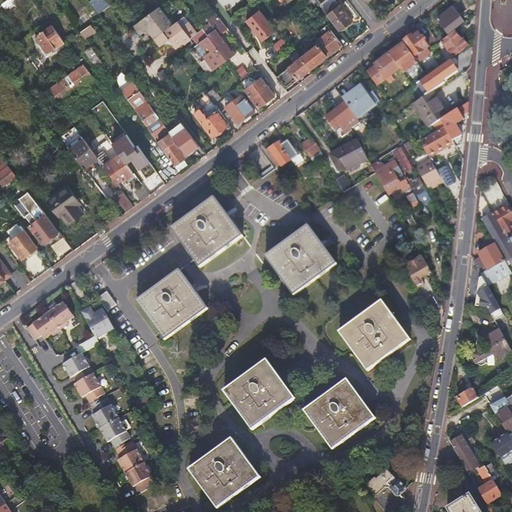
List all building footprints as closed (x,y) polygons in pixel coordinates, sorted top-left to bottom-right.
[(7,0),(4,3),(3,3),(8,9),(17,3),(21,0),(7,0)] [(95,10),(107,2),(106,0),(91,0),(89,2),(95,10)] [(313,11),(315,9),(320,6),(319,5),(316,1),(315,0),(305,0),(311,8),(313,11)] [(326,14),(339,5),(335,0),(326,0),(319,5),(320,6),(323,10),(326,14)] [(326,14),(339,32),(352,22),(339,5),(326,14)] [(172,26),(159,8),(153,12),(141,21),(135,25),(141,34),(145,32),(150,33),(154,39),(172,26)] [(438,20),(449,34),(464,22),(453,8),(438,20)] [(276,31),(271,24),(260,10),(247,21),(263,41),(276,31)] [(227,29),(215,14),(207,20),(210,24),(203,29),(203,30),(209,37),(224,57),(227,61),(236,54),(236,53),(235,54),(233,51),(231,52),(219,35),(227,29)] [(196,35),(184,18),(177,23),(189,39),(193,37),(196,35)] [(177,23),(172,26),(154,39),(160,47),(165,44),(172,45),(175,50),(189,39),(177,23)] [(47,53),(65,41),(58,33),(52,24),(35,36),(47,53)] [(96,31),(91,25),(81,32),(85,39),(96,32),(96,31)] [(311,37),(315,42),(331,30),(327,25),(311,37)] [(209,37),(203,30),(196,35),(193,37),(199,44),(209,37)] [(331,30),(315,42),(318,45),(327,57),(342,45),(331,30)] [(462,40),(455,31),(445,40),(442,42),(454,57),(468,46),(463,39),(462,40)] [(436,39),(431,33),(425,38),(424,36),(422,38),(419,34),(414,38),(412,36),(405,41),(417,56),(421,61),(431,53),(427,48),(429,47),(437,41),(436,39)] [(436,39),(437,41),(440,44),(442,42),(445,40),(441,35),(436,39)] [(222,65),(227,61),(224,57),(223,58),(211,41),(198,51),(211,68),(220,61),(222,65)] [(390,55),(400,68),(414,57),(404,44),(390,55)] [(311,70),(327,57),(318,45),(301,58),(311,70)] [(285,90),(311,70),(301,58),(297,52),(291,56),(296,62),(276,77),(285,90)] [(378,86),(401,69),(400,68),(390,55),(390,54),(375,65),(377,67),(368,73),(378,86)] [(456,63),(453,59),(451,61),(443,66),(434,72),(441,83),(459,71),(458,70),(454,64),(456,63)] [(48,91),(57,103),(93,77),(84,65),(48,91)] [(367,71),(368,73),(377,67),(375,65),(367,71)] [(243,67),(238,72),(242,77),(247,73),(243,67)] [(427,77),(419,83),(423,88),(431,82),(427,77)] [(248,78),(239,85),(244,92),(245,91),(258,109),(275,96),(261,78),(253,84),(248,78)] [(406,89),(411,86),(407,79),(402,83),(406,89)] [(181,147),(174,138),(131,80),(119,87),(138,114),(148,127),(164,150),(175,166),(184,160),(181,155),(183,154),(179,148),(181,147)] [(362,84),(350,92),(352,95),(364,87),(362,84)] [(343,98),(351,110),(357,118),(376,104),(364,87),(352,95),(350,92),(343,98)] [(214,89),(207,94),(214,104),(221,99),(214,89)] [(415,103),(430,127),(434,125),(439,122),(441,120),(449,115),(442,104),(444,103),(436,90),(434,91),(415,103)] [(214,104),(207,94),(198,101),(203,108),(194,115),(202,125),(203,125),(213,138),(228,126),(224,121),(226,119),(214,104)] [(221,102),(238,124),(255,111),(242,95),(235,101),(230,94),(221,102)] [(463,115),(468,112),(469,112),(470,102),(469,103),(449,115),(441,120),(454,142),(458,149),(464,145),(464,140),(462,137),(463,136),(456,124),(465,119),(463,115)] [(357,118),(351,110),(331,124),(337,132),(342,138),(348,133),(352,130),(351,128),(361,122),(357,118)] [(438,131),(421,141),(425,148),(429,155),(431,159),(433,162),(436,160),(433,154),(454,142),(441,120),(439,122),(434,125),(438,131)] [(62,140),(67,146),(81,136),(79,133),(77,130),(62,140)] [(199,147),(186,130),(174,138),(181,147),(187,156),(199,147)] [(91,169),(94,166),(92,164),(98,159),(91,149),(89,147),(83,139),(81,136),(67,146),(84,169),(89,166),(91,169)] [(319,148),(312,137),(302,143),(315,164),(325,158),(319,148)] [(368,158),(357,139),(330,156),(339,171),(346,167),(348,170),(368,158)] [(280,141),(267,151),(278,168),(298,154),(294,148),(296,147),(294,143),(292,145),(288,140),(282,144),(280,141)] [(91,149),(98,159),(104,167),(112,179),(115,183),(122,178),(124,180),(124,181),(126,180),(133,174),(120,155),(113,145),(100,154),(92,144),(92,145),(89,147),(91,149)] [(405,173),(416,166),(405,146),(404,144),(392,151),(405,173)] [(411,186),(395,157),(389,161),(389,162),(386,164),(387,164),(384,164),(385,163),(381,163),(380,161),(378,162),(373,165),(389,194),(403,187),(404,189),(411,186)] [(0,181),(4,187),(17,177),(4,159),(0,162),(0,181)] [(428,187),(431,185),(442,179),(438,171),(433,162),(431,159),(417,167),(428,187)] [(184,160),(175,166),(179,171),(188,165),(184,160)] [(134,174),(143,186),(148,194),(159,186),(146,166),(134,174)] [(275,169),(273,166),(259,175),(262,178),(275,169)] [(447,166),(438,171),(447,187),(456,183),(447,166)] [(133,174),(126,180),(129,183),(136,178),(133,174)] [(337,180),(343,192),(351,188),(344,175),(337,180)] [(423,206),(425,205),(432,201),(426,190),(419,177),(415,179),(413,180),(412,178),(409,179),(415,191),(417,194),(423,206)] [(433,188),(443,182),(443,181),(442,179),(431,185),(433,188)] [(69,186),(48,202),(60,218),(62,217),(69,226),(86,213),(79,204),(81,202),(69,186)] [(135,192),(142,201),(149,196),(148,194),(143,186),(135,192)] [(115,198),(126,213),(128,212),(133,208),(123,193),(115,198)] [(413,193),(408,196),(414,207),(419,204),(413,193)] [(215,197),(172,228),(200,268),(243,236),(215,197)] [(427,215),(429,218),(431,217),(425,205),(423,206),(422,206),(427,215)] [(506,235),(511,231),(511,222),(511,221),(511,220),(511,214),(507,205),(493,213),(506,235)] [(56,235),(59,233),(42,211),(26,223),(44,247),(53,241),(51,239),(56,235)] [(493,213),(485,218),(481,219),(492,239),(505,261),(510,258),(511,261),(511,265),(511,245),(507,238),(506,235),(493,213)] [(294,296),(338,264),(309,224),(265,257),(294,296)] [(9,235),(10,237),(13,240),(25,231),(21,226),(9,235)] [(36,249),(37,248),(25,231),(13,240),(10,237),(6,240),(22,260),(30,254),(33,255),(37,252),(36,249)] [(480,257),(473,261),(482,277),(487,285),(511,272),(505,261),(492,239),(482,246),(484,249),(478,253),(480,257)] [(420,278),(431,272),(422,256),(404,266),(411,278),(417,288),(424,284),(420,278)] [(0,273),(5,281),(12,276),(4,264),(0,266),(0,273)] [(136,301),(165,340),(208,309),(180,269),(136,301)] [(487,285),(482,277),(479,279),(475,306),(487,307),(487,308),(490,313),(491,314),(500,309),(496,303),(487,285)] [(98,298),(108,312),(117,305),(108,292),(98,298)] [(423,299),(430,313),(438,309),(430,295),(423,299)] [(339,332),(367,372),(410,340),(382,301),(339,332)] [(63,302),(27,329),(36,341),(42,336),(44,339),(51,334),(53,335),(69,323),(67,322),(75,317),(72,314),(63,302)] [(82,313),(96,336),(97,339),(111,331),(114,329),(103,309),(97,313),(94,312),(91,308),(82,313)] [(495,358),(510,350),(499,329),(494,331),(493,329),(476,338),(476,340),(477,341),(477,343),(475,343),(474,347),(474,349),(471,350),(468,359),(471,362),(480,364),(484,363),(486,354),(490,354),(492,353),(495,358)] [(76,347),(81,354),(83,353),(100,344),(97,339),(96,336),(76,347)] [(83,353),(81,354),(63,364),(68,372),(71,377),(74,376),(78,382),(75,384),(80,392),(83,398),(86,396),(91,405),(96,414),(93,416),(96,421),(100,429),(105,437),(108,443),(111,441),(116,450),(121,459),(118,461),(121,466),(126,474),(130,482),(133,487),(137,486),(141,493),(157,484),(145,463),(134,443),(127,447),(125,445),(124,442),(131,438),(120,418),(108,398),(101,402),(100,400),(99,398),(106,394),(95,374),(94,373),(83,353)] [(224,390),(252,429),(295,398),(267,359),(224,390)] [(304,410),(332,450),(375,419),(347,380),(304,410)] [(460,408),(478,397),(470,382),(464,386),(467,391),(455,398),(460,408)] [(150,392),(134,402),(138,410),(155,400),(150,392)] [(496,416),(511,406),(509,404),(495,413),(496,416)] [(511,407),(511,406),(496,416),(507,432),(508,434),(511,431),(511,407)] [(511,439),(508,434),(507,432),(491,442),(502,459),(511,452),(511,439)] [(189,469),(218,507),(261,476),(232,437),(189,469)] [(461,438),(450,445),(467,472),(478,466),(461,438)] [(511,452),(502,459),(506,465),(511,461),(511,452)] [(490,463),(484,466),(493,480),(495,478),(494,476),(497,474),(490,463)] [(493,480),(484,466),(477,470),(486,484),(477,489),(486,503),(501,494),(493,480)] [(374,495),(377,495),(384,489),(384,487),(390,488),(390,489),(396,496),(399,496),(405,491),(406,487),(399,480),(397,480),(387,469),(377,478),(376,478),(374,478),(367,484),(367,487),(374,495)] [(462,488),(459,483),(450,488),(456,497),(463,493),(461,489),(462,488)] [(480,511),(470,495),(448,508),(449,511),(480,511)]
